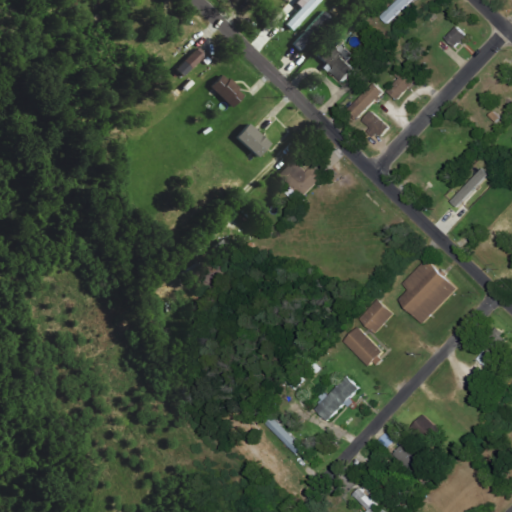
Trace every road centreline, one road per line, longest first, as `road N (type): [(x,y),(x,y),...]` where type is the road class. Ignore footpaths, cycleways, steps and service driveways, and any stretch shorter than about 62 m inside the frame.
road 1 (residential): [(511,306),(196,0)]
road 2 (residential): [(497,292),(306,496)]
road 3 (residential): [(372,171),(511,22)]
